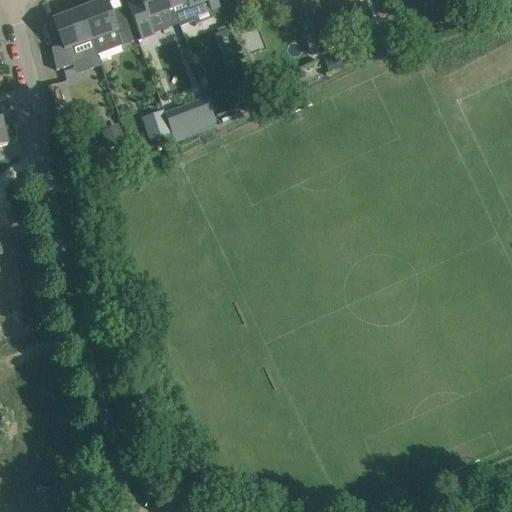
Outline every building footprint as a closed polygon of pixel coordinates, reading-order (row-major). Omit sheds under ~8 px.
[(138,0),(139,1),(128,5),(135,24),(141,39),(152,35),(151,31),(177,21),(168,0),(138,0)] [(168,0),(177,21),(179,26),(194,20),(190,9),(208,2),(213,15),(221,12),(216,0),(168,0)] [(299,0),(303,9),(308,7),(318,3),(319,3),(317,0),(299,0)] [(105,1),(78,11),(96,57),(133,43),(120,8),(109,12),(105,1)] [(319,3),(308,7),(315,26),(326,22),(319,3)] [(96,57),(78,11),(52,21),(62,46),(51,50),(56,72),(96,57)] [(337,56),(324,61),(328,72),(341,67),(337,56)] [(205,96),(172,109),(184,139),(217,126),(205,96)] [(160,110),(142,117),(150,139),(168,132),(160,110)] [(143,385),(133,388),(138,407),(148,405),(143,385)]
